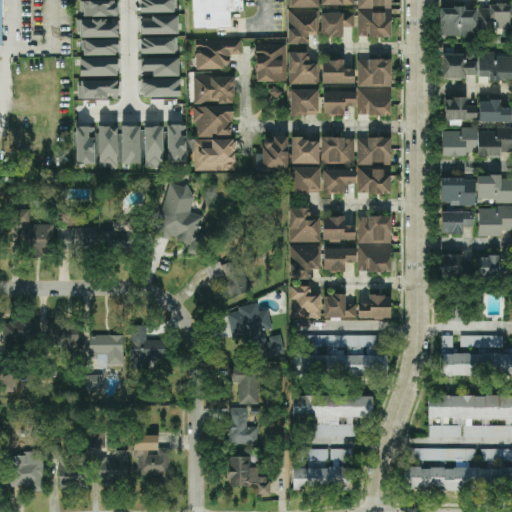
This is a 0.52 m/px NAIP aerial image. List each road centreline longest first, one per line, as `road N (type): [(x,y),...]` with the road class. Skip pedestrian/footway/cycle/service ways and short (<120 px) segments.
road 1 (residential): [(374,511),(423,325),(420,0)]
road 2 (residential): [(199,511),(200,357),(190,323),(169,298),(139,287),(0,289)]
